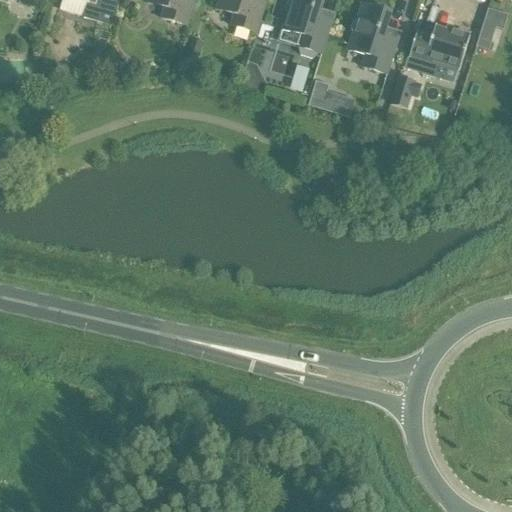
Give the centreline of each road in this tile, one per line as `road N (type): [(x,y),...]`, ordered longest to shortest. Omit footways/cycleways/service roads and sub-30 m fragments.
road 1 (primary): [(414,391),(0,296)]
road 2 (primary): [(511,306),(452,330),(428,357),(414,391)]
road 3 (primary): [(414,391),(419,459),(461,511)]
